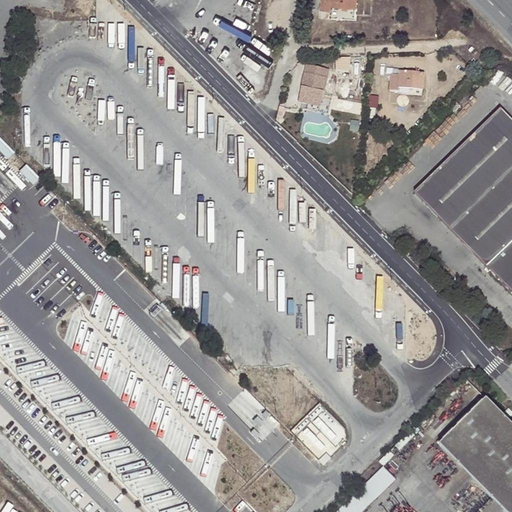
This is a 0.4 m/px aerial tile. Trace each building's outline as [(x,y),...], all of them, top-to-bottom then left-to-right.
[(310,0),(310,8),(320,8),(320,0),(310,0)] [(320,0),(320,8),(320,9),(329,10),(329,5),(354,7),(354,0),(320,0)] [(335,58),(335,70),(346,70),(348,58),(335,58)] [(327,70),(306,65),(298,102),(319,107),(327,70)] [(399,76),(391,75),(389,90),(397,91),(398,88),(421,90),(423,74),(399,71),(399,76)] [(456,102),(450,109),(454,113),(461,106),(456,102)] [(511,122),(499,109),(413,193),(511,294),(511,122)] [(511,511),(511,426),(510,425),(486,401),(440,447),(505,511),(511,511)] [(326,453),(319,460),(325,466),(332,459),(326,453)] [(383,466),(335,511),(362,511),(396,479),(383,466)]
